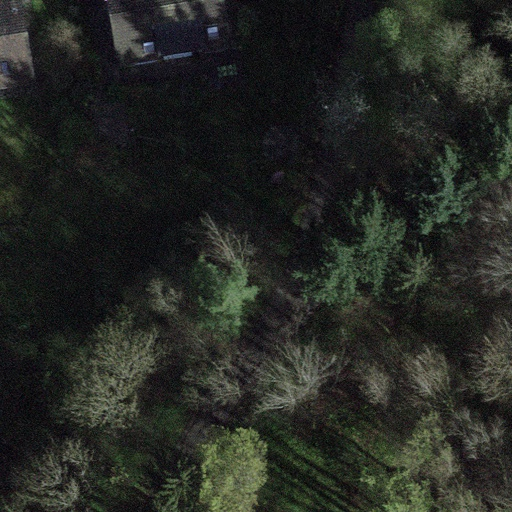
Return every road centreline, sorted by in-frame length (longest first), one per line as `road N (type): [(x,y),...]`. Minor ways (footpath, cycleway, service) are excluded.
road 1 (track): [(356,0),(293,303)]
road 2 (track): [(293,303),(174,451),(139,511)]
road 3 (track): [(511,171),(293,303)]
